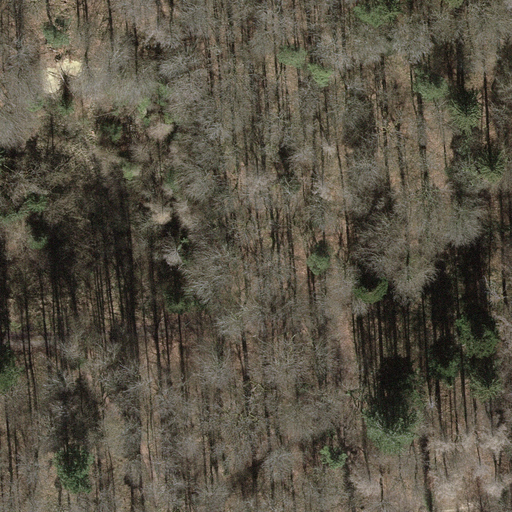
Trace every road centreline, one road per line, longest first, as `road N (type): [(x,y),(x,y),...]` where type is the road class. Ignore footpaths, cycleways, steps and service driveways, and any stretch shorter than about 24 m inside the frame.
road 1 (track): [(511,491),(418,510),(381,498),(352,465),(334,298),(430,254),(511,165)]
road 2 (track): [(334,298),(65,348)]
